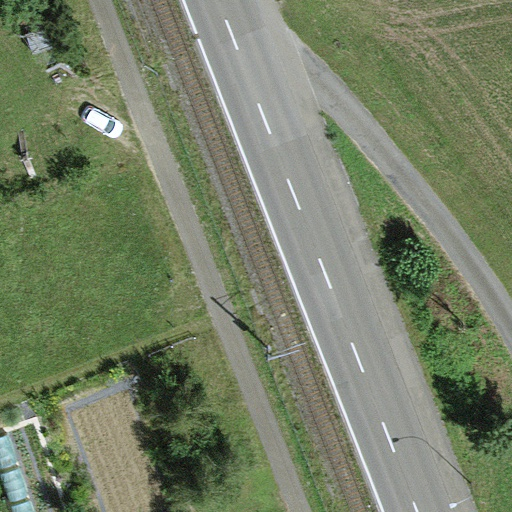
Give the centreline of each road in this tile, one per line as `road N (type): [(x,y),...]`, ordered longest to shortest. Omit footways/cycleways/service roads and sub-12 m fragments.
road 1 (track): [(294,511),(90,0)]
road 2 (primary): [(217,0),(415,511)]
road 3 (track): [(215,313),(0,402)]
